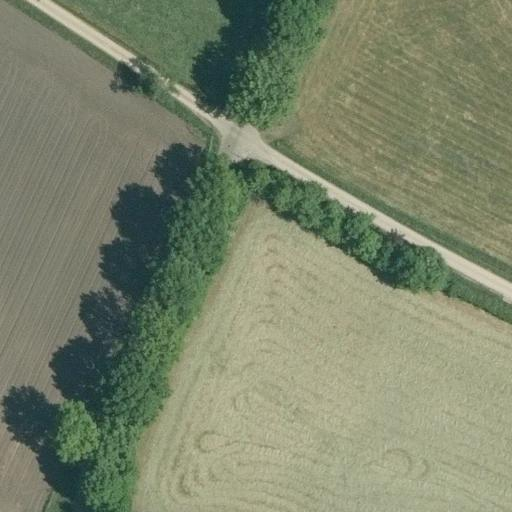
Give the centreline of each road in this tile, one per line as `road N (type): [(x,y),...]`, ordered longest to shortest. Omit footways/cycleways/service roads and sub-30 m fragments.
road 1 (track): [(30,0),(234,134),(511,290)]
road 2 (unclassified): [(83,511),(91,459),(141,320),(297,0)]
